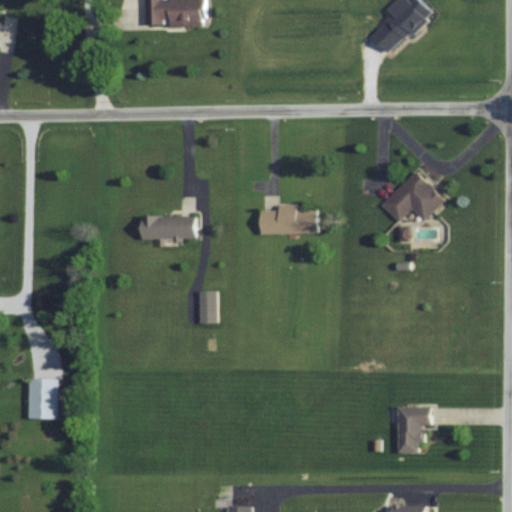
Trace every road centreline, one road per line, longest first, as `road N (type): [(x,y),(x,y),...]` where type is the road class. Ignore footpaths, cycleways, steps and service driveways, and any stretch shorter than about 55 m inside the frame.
road 1 (residential): [(501,511),(511,0)]
road 2 (residential): [(0,115),(510,106)]
